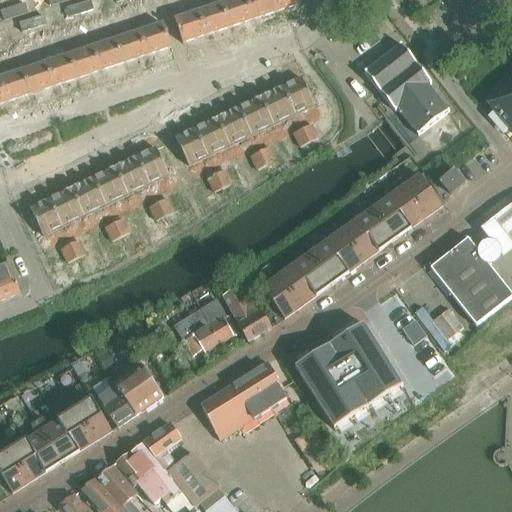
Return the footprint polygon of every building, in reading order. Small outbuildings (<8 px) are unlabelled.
[(43,0),(41,0),(37,3),(41,13),(48,9),(43,0)] [(99,0),(74,0),(64,6),(73,23),(102,6),(99,0)] [(181,0),(147,0),(149,12),(182,5),(181,0)] [(208,1),(197,2),(198,9),(209,8),(208,1)] [(182,5),(149,12),(153,32),(186,26),(182,5)] [(102,6),(73,23),(82,39),(112,22),(102,6)] [(48,9),(41,13),(46,23),(53,20),(48,9)] [(36,14),(26,18),(29,25),(39,21),(36,14)] [(7,15),(0,17),(0,33),(12,29),(7,15)] [(39,21),(29,25),(32,32),(42,28),(39,21)] [(112,22),(82,39),(92,58),(122,41),(112,22)] [(12,29),(0,33),(0,49),(18,43),(12,29)] [(59,33),(52,37),(57,47),(64,43),(59,33)] [(49,41),(39,45),(42,52),(52,48),(49,41)] [(18,43),(0,49),(0,64),(23,56),(18,43)] [(64,43),(57,47),(62,57),(68,54),(64,43)] [(365,75),(394,112),(395,114),(398,112),(419,139),(450,114),(429,88),(432,86),(401,47),(365,75)] [(52,48),(42,52),(45,59),(55,55),(52,48)] [(23,56),(0,64),(0,81),(29,71),(23,56)] [(511,87),(489,108),(511,133),(511,87)] [(264,96),(233,115),(257,154),(288,135),(264,96)] [(233,115),(212,128),(237,166),(257,154),(233,115)] [(212,128),(192,141),(195,146),(200,154),(204,160),(208,167),(212,173),(216,180),(237,166),(212,128)] [(192,141),(187,144),(191,149),(195,146),(192,141)] [(154,142),(150,143),(153,153),(158,151),(154,142)] [(150,143),(130,151),(141,178),(160,171),(157,163),(153,153),(150,143)] [(195,146),(191,149),(195,157),(200,154),(195,146)] [(130,151),(110,159),(121,186),(141,178),(130,151)] [(158,151),(153,153),(157,163),(162,161),(158,151)] [(200,154),(195,157),(199,163),(204,160),(200,154)] [(110,159),(92,166),(103,193),(121,186),(110,159)] [(204,160),(199,163),(203,170),(208,167),(204,160)] [(162,161),(157,163),(160,171),(162,175),(167,173),(165,169),(162,161)] [(92,166),(72,174),(83,201),(103,193),(92,166)] [(208,167),(203,170),(207,176),(212,173),(208,167)] [(160,171),(141,178),(152,206),(171,198),(166,186),(162,175),(160,171)] [(455,172),(441,184),(440,185),(452,198),(466,185),(455,172)] [(167,173),(162,175),(166,186),(171,184),(167,173)] [(212,173),(207,176),(211,183),(216,180),(212,173)] [(72,174),(54,181),(58,190),(62,201),(65,208),(83,201),(72,174)] [(141,178),(121,186),(133,213),(152,206),(141,178)] [(420,178),(404,190),(426,221),(443,209),(420,178)] [(54,181),(49,183),(53,192),(58,190),(54,181)] [(171,184),(166,186),(171,198),(176,196),(171,184)] [(121,186),(103,193),(114,221),(133,213),(121,186)] [(58,190),(53,192),(57,203),(62,201),(58,190)] [(404,190),(388,201),(411,232),(426,221),(404,190)] [(103,193),(83,201),(94,229),(114,221),(103,193)] [(62,201),(57,203),(62,214),(67,212),(65,208),(62,201)] [(83,201),(65,208),(67,212),(71,224),(76,236),(94,229),(83,201)] [(388,201),(373,212),(395,243),(411,232),(388,201)] [(67,212),(62,214),(67,226),(71,224),(67,212)] [(373,212),(357,224),(379,255),(395,243),(373,212)] [(511,212),(496,224),(484,233),(494,245),(490,246),(487,246),(484,248),(482,252),(481,258),(489,269),(495,269),(500,268),(503,267),(505,263),(505,260),(507,262),(511,258),(511,212)] [(71,224),(67,226),(71,237),(76,236),(71,224)] [(357,224),(342,235),(364,266),(379,255),(357,224)] [(342,235),(326,246),(348,277),(364,266),(342,235)] [(468,242),(430,272),(476,329),(511,301),(511,297),(489,269),(481,258),(468,242)] [(326,246),(310,257),(333,288),(348,277),(326,246)] [(310,257),(295,268),(317,299),(333,288),(310,257)] [(0,304),(20,297),(9,268),(0,271),(0,304)] [(295,268),(279,280),(301,310),(317,299),(295,268)] [(301,310),(279,280),(263,291),(285,322),(301,310)] [(224,302),(249,346),(271,332),(256,306),(249,310),(239,292),(224,302)] [(217,305),(201,314),(221,347),(239,336),(230,319),(226,321),(217,305)] [(221,347),(201,314),(184,324),(190,332),(180,339),(193,359),(203,353),(205,357),(221,347)] [(300,368),(295,371),(334,433),(337,431),(350,423),(354,420),(367,413),(371,410),(384,402),(388,399),(400,391),(404,390),(364,327),(360,330),(335,346),(312,360),(300,368)] [(107,355),(98,361),(105,371),(114,365),(107,355)] [(80,364),(72,369),(78,377),(85,373),(80,364)] [(268,366),(250,378),(271,412),(288,401),(268,366)] [(97,403),(118,431),(164,401),(142,370),(114,388),(115,390),(97,403)] [(271,412),(250,378),(201,409),(220,444),(271,412)] [(75,400),(69,404),(95,445),(112,434),(91,402),(80,409),(75,400)] [(68,416),(58,423),(78,455),(95,445),(69,404),(63,408),(68,416)] [(42,421),(36,424),(62,465),(78,455),(58,423),(48,429),(42,421)] [(36,437),(25,443),(46,476),(62,465),(36,424),(30,428),(36,437)] [(170,427),(144,446),(156,461),(181,443),(170,427)] [(314,433),(300,441),(308,452),(303,455),(309,466),(328,454),(314,433)] [(10,441),(4,445),(29,486),(46,476),(25,443),(15,450),(10,441)] [(29,486),(4,445),(0,446),(0,452),(3,457),(0,459),(0,476),(12,497),(29,486)] [(132,486),(137,486),(144,480),(145,479),(146,477),(149,480),(161,471),(162,470),(143,446),(116,467),(132,486)] [(195,511),(219,492),(192,457),(167,475),(195,511)] [(137,498),(113,469),(96,482),(122,511),(135,511),(129,505),(137,498)] [(144,480),(137,486),(139,488),(138,488),(154,508),(161,502),(166,508),(181,496),(161,471),(149,480),(146,477),(145,479),(144,480)] [(122,511),(96,482),(80,494),(96,511),(122,511)] [(186,511),(194,511),(182,496),(181,496),(166,508),(169,511),(179,511),(184,508),(186,511)] [(85,511),(74,498),(59,510),(60,511),(85,511)]
